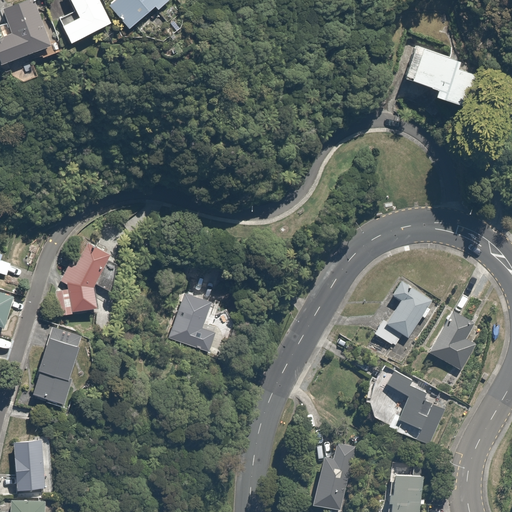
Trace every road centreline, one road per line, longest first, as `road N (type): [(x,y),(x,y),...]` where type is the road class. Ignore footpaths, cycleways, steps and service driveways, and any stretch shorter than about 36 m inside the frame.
road 1 (residential): [(444,230),(444,158),(433,142),(384,118),(339,131),(277,216),(120,211),(69,255),(0,427)]
road 2 (tertiary): [(246,511),(268,405),(322,305),(382,240),(444,230)]
road 3 (tertiary): [(511,376),(472,460),(470,511)]
